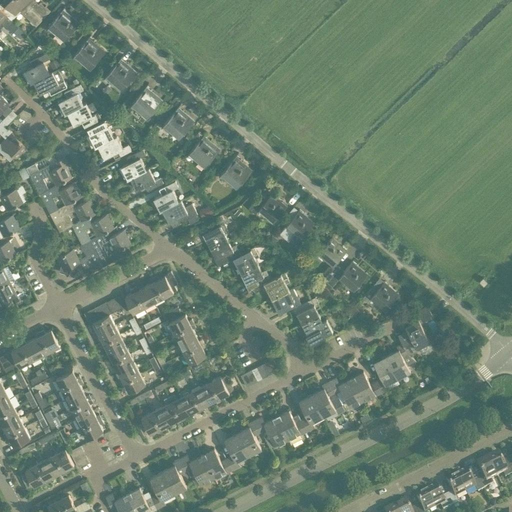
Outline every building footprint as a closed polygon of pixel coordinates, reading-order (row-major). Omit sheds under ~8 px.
[(0,0),(4,4),(0,8),(12,19),(20,10),(36,25),(42,19),(22,0),(0,0)] [(22,0),(42,19),(51,10),(45,5),(43,8),(34,0),(22,0)] [(12,19),(0,8),(0,7),(0,28),(4,24),(13,33),(19,26),(11,19),(12,19)] [(63,8),(46,28),(51,32),(53,30),(65,39),(78,23),(66,14),(68,12),(63,8)] [(18,28),(14,32),(20,38),(24,33),(18,28)] [(90,36),(72,56),(77,61),(80,58),(91,68),(104,52),(93,42),(94,40),(90,36)] [(35,80),(58,68),(57,67),(49,72),(44,61),(49,58),(46,52),(31,60),(33,66),(26,69),(32,82),(35,80)] [(106,75),(104,77),(109,81),(111,79),(123,88),(136,73),(124,63),(126,61),(122,57),(106,75)] [(64,80),(58,68),(35,80),(41,92),(48,88),(51,93),(67,85),(64,80)] [(69,111),(84,104),(78,92),(83,89),(81,84),(65,92),(67,97),(60,101),(66,113),(69,111)] [(147,85),(129,106),(134,110),(137,107),(148,117),(162,101),(150,91),(152,89),(147,85)] [(0,122),(10,112),(5,107),(9,103),(0,93),(0,122)] [(84,104),(69,111),(75,124),(83,120),(85,125),(101,117),(98,111),(93,114),(87,102),(84,104)] [(163,123),(161,126),(166,130),(169,128),(180,138),(194,122),(181,111),(183,109),(179,106),(163,123)] [(0,122),(0,132),(5,137),(0,142),(0,150),(1,152),(10,160),(15,156),(16,157),(27,146),(6,125),(15,117),(10,112),(0,122)] [(114,137),(108,125),(119,120),(114,115),(111,117),(88,128),(90,134),(96,146),(99,144),(114,137)] [(195,144),(187,154),(192,159),(194,156),(205,166),(219,150),(207,140),(209,138),(204,134),(199,130),(191,141),(195,144)] [(114,137),(99,144),(105,156),(113,153),(115,157),(131,150),(128,144),(123,147),(117,135),(114,137)] [(131,176),(146,168),(141,157),(146,155),(143,149),(128,157),(130,162),(123,166),(129,178),(131,176)] [(221,173),(219,175),(224,180),(226,177),(238,187),(251,171),(239,161),(241,159),(236,155),(221,173)] [(59,166),(52,169),(50,164),(30,174),(40,193),(59,183),(72,177),(67,166),(68,165),(64,157),(56,161),(59,166)] [(28,165),(30,171),(36,169),(34,163),(28,165)] [(146,168),(131,176),(137,188),(145,184),(148,190),(164,182),(161,176),(155,179),(149,167),(146,168)] [(164,208),(179,201),(173,189),(179,186),(176,181),(160,189),(163,194),(155,198),(161,210),(164,208)] [(75,199),(82,196),(75,182),(62,188),(59,183),(40,193),(50,212),(75,199)] [(0,213),(0,200),(2,199),(8,210),(10,209),(23,202),(16,188),(4,194),(0,188),(0,187),(0,213)] [(261,193),(249,207),(256,213),(259,209),(274,221),(288,205),(273,192),(267,199),(261,193)] [(73,225),(92,215),(97,212),(90,198),(78,204),(75,199),(50,212),(60,231),(72,225),(73,225)] [(179,201),(164,208),(170,220),(178,217),(181,222),(187,218),(190,223),(198,219),(196,214),(198,213),(192,202),(185,206),(182,199),(179,201)] [(199,209),(203,216),(214,211),(211,203),(199,209)] [(300,209),(287,225),(279,234),(288,241),(296,232),(302,238),(315,222),(300,209)] [(0,226),(5,235),(20,228),(13,213),(0,219),(0,226)] [(94,220),(92,215),(73,225),(82,243),(81,244),(89,240),(91,239),(85,228),(93,224),(98,235),(109,230),(114,227),(107,213),(94,220)] [(211,248),(229,239),(226,233),(229,230),(225,221),(203,232),(211,248)] [(91,239),(89,240),(99,259),(108,255),(102,244),(110,240),(116,251),(131,243),(124,229),(111,235),(109,230),(98,235),(91,239)] [(332,263),(316,281),(322,287),(327,281),(340,267),(335,263),(347,249),(332,237),(319,253),(332,263)] [(0,259),(1,261),(17,253),(10,239),(0,244),(0,259)] [(229,239),(211,248),(219,264),(233,257),(241,253),(236,244),(233,246),(229,239)] [(89,240),(81,244),(87,255),(79,259),(73,248),(57,257),(61,265),(59,271),(67,273),(66,274),(67,275),(68,275),(68,274),(70,269),(71,268),(70,267),(77,263),(80,269),(85,267),(88,273),(102,266),(99,259),(89,240)] [(255,246),(241,253),(233,257),(241,273),(259,264),(256,257),(260,256),(255,246)] [(345,271),(340,267),(327,281),(333,286),(340,277),(355,289),(368,274),(353,261),(345,271)] [(259,264),(241,273),(250,289),(264,282),(271,278),(266,269),(263,270),(259,264)] [(0,285),(10,281),(3,267),(0,268),(0,285)] [(154,277),(164,297),(177,290),(175,284),(178,283),(171,270),(168,272),(168,273),(159,278),(158,275),(154,277)] [(271,278),(264,282),(272,298),(290,289),(287,283),(290,281),(285,271),(271,278)] [(164,297),(154,277),(150,279),(151,282),(146,285),(154,301),(164,297)] [(0,310),(8,307),(5,301),(17,294),(10,281),(0,285),(0,310)] [(373,285),(363,297),(372,305),(376,300),(386,309),(400,294),(385,281),(378,289),(373,285)] [(154,301),(146,285),(139,288),(138,285),(134,287),(144,306),(154,301)] [(144,306),(134,287),(130,289),(132,292),(126,295),(134,311),(144,306)] [(293,287),(290,289),(272,298),(280,314),(294,307),(301,303),(297,294),(293,287)] [(122,306),(127,304),(121,293),(116,296),(122,307),(122,306)] [(116,296),(111,298),(116,310),(122,307),(116,296)] [(301,303),(294,307),(302,323),(320,314),(317,308),(320,306),(316,296),(301,303)] [(111,298),(105,301),(111,313),(116,310),(111,298)] [(105,301),(100,304),(106,315),(110,313),(111,313),(105,301)] [(106,315),(100,304),(94,307),(101,318),(106,315)] [(127,304),(122,306),(126,314),(131,311),(127,304)] [(171,309),(173,314),(180,310),(178,305),(171,309)] [(418,319),(419,318),(420,322),(433,315),(427,305),(415,311),(418,319)] [(94,307),(89,309),(95,321),(101,318),(94,307)] [(95,321),(89,309),(84,312),(90,324),(95,321)] [(173,314),(171,309),(163,313),(166,318),(173,314)] [(95,321),(90,324),(92,328),(95,326),(99,332),(115,324),(110,313),(106,315),(101,318),(95,321)] [(175,333),(194,322),(192,319),(189,320),(186,314),(170,323),(175,333)] [(320,314),(302,323),(312,341),(333,331),(327,319),(323,321),(320,314)] [(151,319),(154,324),(161,320),(158,315),(151,319)] [(133,327),(138,324),(134,317),(129,319),(133,327)] [(420,322),(419,318),(418,319),(406,325),(409,330),(398,335),(403,343),(409,355),(409,354),(419,349),(418,347),(419,346),(423,353),(434,348),(430,341),(420,322)] [(154,324),(151,319),(143,323),(146,328),(154,324)] [(194,322),(175,333),(180,342),(196,334),(193,328),(196,327),(194,322)] [(115,324),(99,332),(101,338),(98,339),(100,344),(120,333),(115,324)] [(138,324),(133,327),(137,334),(142,331),(138,324)] [(40,331),(50,351),(60,346),(52,329),(45,332),(44,329),(40,331)] [(38,336),(32,339),(40,355),(50,351),(40,331),(36,333),(38,336)] [(125,343),(120,333),(100,344),(102,348),(106,346),(109,351),(125,343)] [(199,340),(196,334),(180,342),(185,352),(204,342),(202,339),(199,340)] [(151,335),(147,337),(154,352),(159,349),(151,335)] [(143,346),(148,344),(144,336),(139,339),(143,346)] [(40,355),(32,339),(26,342),(24,339),(20,341),(30,360),(40,355)] [(30,360),(20,341),(16,343),(18,347),(12,350),(20,366),(30,360)] [(204,342),(185,352),(190,362),(206,354),(203,347),(206,346),(204,342)] [(125,343),(109,351),(112,358),(109,360),(110,363),(135,350),(135,349),(129,351),(125,343)] [(416,360),(409,354),(409,355),(403,343),(397,346),(398,349),(387,355),(398,377),(410,370),(407,365),(416,360)] [(151,351),(148,344),(143,346),(147,354),(151,351)] [(135,350),(110,363),(112,367),(116,365),(119,371),(135,363),(131,354),(136,351),(135,350)] [(0,359),(2,362),(13,356),(10,351),(0,356),(0,359)] [(162,354),(157,357),(164,372),(169,369),(162,354)] [(398,377),(387,355),(374,361),(383,377),(377,380),(383,391),(389,388),(386,383),(398,377)] [(13,356),(2,362),(4,368),(16,362),(13,356)] [(153,366),(158,363),(154,356),(149,358),(153,366)] [(201,362),(204,367),(211,363),(209,358),(201,362)] [(273,372),(279,369),(273,358),(268,361),(273,372)] [(65,361),(57,365),(60,369),(67,365),(65,361)] [(262,363),(268,375),(273,372),(268,361),(262,363)] [(16,362),(4,368),(7,373),(18,367),(16,362)] [(204,367),(201,362),(194,366),(196,371),(204,367)] [(135,363),(119,371),(122,377),(119,379),(121,383),(140,373),(135,363)] [(158,363),(153,366),(157,373),(162,371),(158,363)] [(263,377),(268,375),(262,363),(257,366),(263,377)] [(60,369),(57,365),(50,369),(52,373),(60,369)] [(263,377),(257,366),(252,369),(257,380),(263,377)] [(189,368),(182,372),(184,377),(192,373),(189,368)] [(62,388),(81,378),(79,374),(76,376),(73,369),(56,378),(62,388)] [(252,383),(257,380),(252,369),(246,372),(252,383)] [(19,380),(24,378),(20,370),(15,372),(19,380)] [(45,371),(38,375),(40,380),(48,376),(45,371)] [(364,371),(351,378),(362,400),(374,393),(376,395),(381,392),(375,381),(370,383),(364,371)] [(184,377),(182,372),(174,376),(177,381),(184,377)] [(246,372),(241,375),(246,386),(252,383),(246,372)] [(140,373),(121,383),(122,386),(126,384),(129,391),(145,382),(140,373)] [(211,381),(221,400),(225,398),(223,394),(229,391),(229,390),(233,388),(226,374),(222,377),(221,376),(211,381)] [(40,380),(38,375),(31,379),(33,384),(40,380)] [(362,400),(351,378),(339,384),(336,377),(330,381),(342,404),(343,404),(336,392),(341,389),(350,406),(362,400)] [(24,378),(19,380),(23,387),(27,385),(24,378)] [(83,382),(81,378),(62,388),(67,398),(83,389),(80,383),(83,382)] [(170,378),(162,382),(165,387),(172,383),(170,378)] [(221,400),(211,381),(201,386),(210,402),(216,399),(217,402),(221,400)] [(342,404),(330,381),(323,384),(324,387),(312,393),(323,415),(336,409),(335,408),(338,413),(345,410),(342,404)] [(165,387),(162,382),(155,386),(158,391),(165,387)] [(201,386),(192,391),(201,410),(205,408),(204,405),(210,402),(201,386)] [(5,387),(0,389),(0,402),(10,397),(5,387)] [(86,395),(83,389),(67,398),(72,408),(91,397),(89,394),(86,395)] [(143,393),(145,397),(152,393),(150,389),(143,393)] [(29,400),(34,397),(30,390),(25,392),(29,400)] [(38,400),(42,398),(38,391),(34,393),(38,400)] [(201,410),(192,391),(182,396),(190,412),(196,409),(197,412),(201,410)] [(145,397),(143,393),(130,399),(132,404),(145,397)] [(174,393),(169,395),(182,420),(186,418),(184,415),(190,412),(182,396),(177,398),(174,393)] [(323,415),(312,393),(299,400),(307,415),(302,418),(308,430),(314,427),(312,421),(323,415)] [(167,403),(162,406),(170,422),(176,419),(178,422),(182,420),(169,395),(164,398),(167,403)] [(10,397),(0,402),(0,414),(15,407),(10,397)] [(37,405),(34,397),(29,400),(32,407),(37,405)] [(94,402),(91,397),(72,408),(77,417),(93,409),(90,403),(94,402)] [(46,405),(42,398),(38,400),(42,408),(46,405)] [(170,422),(162,406),(152,411),(162,430),(166,428),(164,425),(170,422)] [(15,407),(0,414),(0,419),(3,425),(20,416),(15,407)] [(162,430),(152,411),(151,412),(149,408),(141,412),(143,416),(142,417),(150,432),(156,429),(158,433),(162,430)] [(39,419),(43,416),(39,409),(35,411),(39,419)] [(93,409),(77,417),(82,427),(101,417),(99,413),(96,415),(93,409)] [(48,420),(53,417),(49,410),(44,412),(48,420)] [(276,416),(288,438),(300,432),(301,434),(306,431),(300,419),(295,422),(289,410),(276,416)] [(20,416),(3,425),(6,431),(3,432),(5,436),(25,426),(20,416)] [(47,424),(43,416),(39,419),(43,426),(47,424)] [(53,417),(48,420),(52,427),(56,425),(57,427),(62,425),(57,416),(53,418),(53,417)] [(288,438),(276,416),(264,423),(261,416),(255,419),(261,430),(269,445),(274,443),(276,445),(288,438)] [(103,421),(101,417),(82,427),(87,437),(93,435),(94,438),(105,433),(103,429),(104,429),(100,423),(103,421)] [(237,432),(249,454),(261,447),(254,434),(259,431),(253,420),(247,423),(249,426),(237,432)] [(30,436),(25,426),(5,436),(7,440),(10,439),(14,445),(30,436)] [(63,437),(67,435),(63,427),(59,430),(63,437)] [(46,435),(49,440),(56,436),(53,431),(46,435)] [(249,454),(237,432),(224,439),(233,454),(228,457),(234,468),(240,465),(237,460),(249,454)] [(49,440),(46,435),(39,439),(41,443),(49,440)] [(71,442),(67,435),(63,437),(67,444),(71,442)] [(34,441),(26,445),(29,450),(31,453),(37,449),(35,446),(36,446),(34,441)] [(73,455),(84,450),(81,444),(70,450),(73,455)] [(29,450),(26,445),(19,449),(22,453),(29,450)] [(65,448),(55,453),(65,472),(69,470),(67,467),(74,464),(65,448)] [(214,448),(202,455),(213,476),(225,470),(226,472),(232,469),(226,457),(220,460),(214,448)] [(87,455),(84,450),(73,455),(76,461),(87,455)] [(65,472),(55,453),(45,458),(54,474),(60,471),(61,474),(65,472)] [(511,474),(511,467),(509,463),(504,465),(498,453),(488,459),(497,477),(503,474),(505,478),(511,474)] [(213,476),(202,455),(190,461),(186,454),(181,457),(187,469),(192,466),(201,483),(213,476)] [(87,455),(76,461),(78,466),(89,460),(87,455)] [(45,458),(36,463),(46,482),(49,480),(48,477),(54,474),(45,458)] [(163,471),(174,492),(186,486),(179,473),(185,470),(179,459),(173,462),(175,464),(163,471)] [(497,477),(488,459),(477,464),(483,476),(478,479),(484,490),(489,487),(494,484),(492,480),(497,477)] [(46,482),(36,463),(26,468),(27,470),(20,473),(27,487),(34,484),(40,481),(42,484),(46,482)] [(484,490),(478,479),(473,482),(467,470),(457,475),(466,493),(475,488),(478,493),(484,490)] [(174,492),(163,471),(150,477),(158,493),(153,495),(159,507),(165,504),(162,499),(174,492)] [(466,493),(457,475),(446,480),(453,493),(448,495),(453,506),(459,503),(456,498),(466,493)] [(87,480),(81,482),(86,491),(91,488),(87,480)] [(453,506),(448,495),(442,498),(436,485),(426,491),(435,508),(441,505),(443,511),(447,509),(453,506)] [(140,487),(127,494),(136,511),(144,511),(151,509),(152,511),(157,508),(151,496),(146,499),(140,487)] [(427,511),(435,508),(426,491),(416,496),(422,508),(417,510),(417,511),(427,511)] [(93,511),(91,507),(80,511),(78,511),(69,493),(49,504),(53,511),(67,511),(70,511),(93,511)] [(136,511),(127,494),(115,499),(112,493),(106,496),(112,507),(118,505),(121,511),(136,511)] [(417,511),(417,510),(413,511),(410,511),(405,501),(395,506),(397,511),(417,511)]
